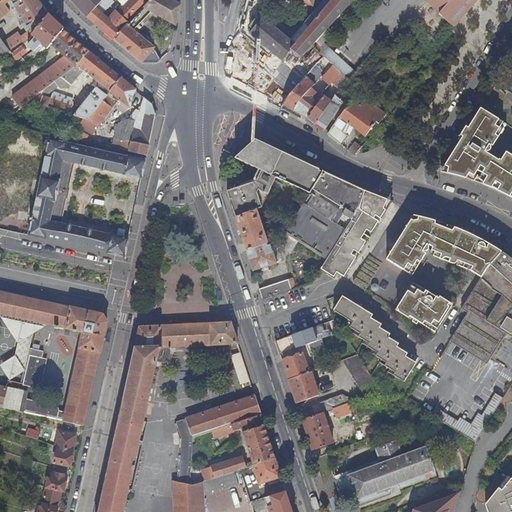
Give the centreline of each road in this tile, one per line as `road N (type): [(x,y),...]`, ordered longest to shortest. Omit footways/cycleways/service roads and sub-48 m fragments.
road 1 (secondary): [(202,172),(313,511)]
road 2 (tertiary): [(84,511),(154,191)]
road 3 (residential): [(197,99),(230,101),(363,175),(408,187)]
road 4 (residential): [(408,187),(511,21)]
road 5 (tertiary): [(197,99),(162,89),(56,0)]
